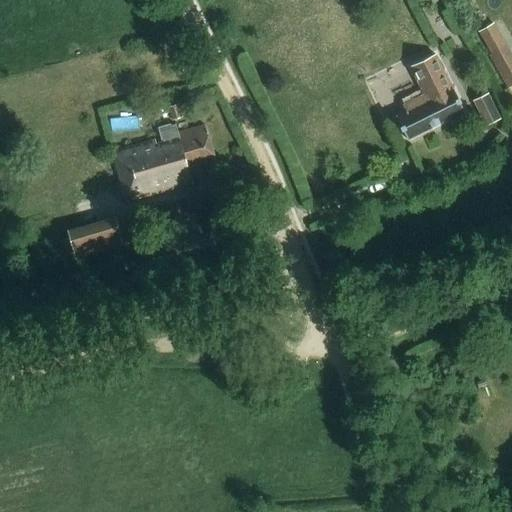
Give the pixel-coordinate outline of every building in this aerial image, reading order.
[(511,85),(511,55),(494,22),(478,31),(491,54),(489,56),(507,89),(511,85)] [(403,105),(406,112),(396,117),(408,140),(465,111),(454,88),(453,89),(436,54),(411,67),(425,95),(403,105)] [(501,118),(488,93),(473,101),(485,126),(501,118)] [(182,117),(178,104),(167,107),(171,120),(182,117)] [(157,146),(155,141),(113,153),(128,206),(193,187),(189,166),(216,159),(207,126),(179,134),(176,125),(160,130),(164,144),(157,146)] [(113,216),(65,231),(74,260),(122,246),(113,216)]
